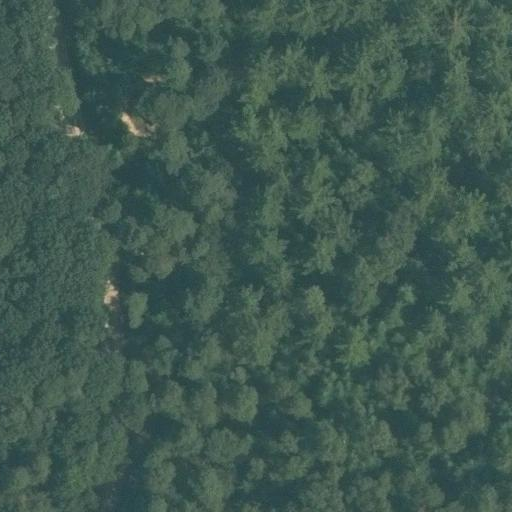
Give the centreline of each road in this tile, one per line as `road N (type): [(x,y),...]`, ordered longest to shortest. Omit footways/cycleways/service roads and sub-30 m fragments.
road 1 (track): [(94,511),(127,362),(99,226)]
road 2 (track): [(99,226),(47,0)]
